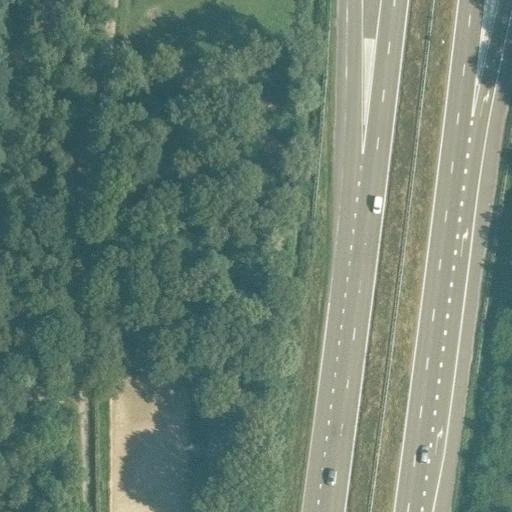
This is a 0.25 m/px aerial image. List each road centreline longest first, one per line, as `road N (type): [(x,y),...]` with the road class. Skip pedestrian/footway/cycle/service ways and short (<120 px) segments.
road 1 (trunk): [(406,511),(457,126)]
road 2 (trunk): [(377,155),(329,511)]
road 3 (trunk): [(353,0),(377,155)]
road 4 (trunk): [(394,0),(377,155)]
road 5 (trunk): [(457,126),(502,0)]
road 6 (trunk): [(457,126),(473,0)]
